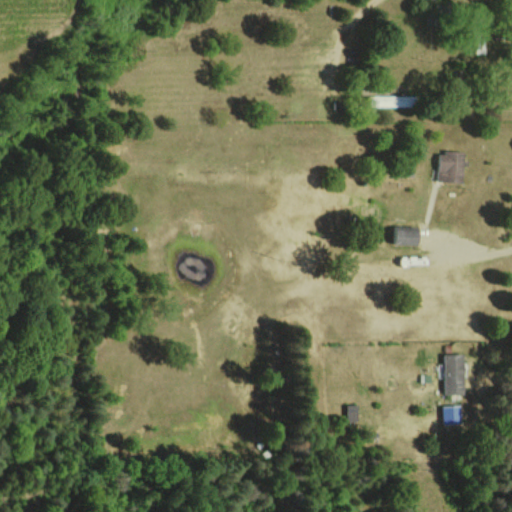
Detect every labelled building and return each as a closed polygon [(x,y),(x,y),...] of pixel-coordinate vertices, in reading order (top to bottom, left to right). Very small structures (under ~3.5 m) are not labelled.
[(438,151),(437,181),(463,182),(464,151),(438,151)] [(419,245),(420,226),(394,225),(394,244),(419,245)] [(445,394),(465,393),(464,353),(444,353),(445,394)] [(357,404),(347,404),(347,421),(358,421),(357,404)] [(443,405),(444,423),(462,422),(461,404),(443,405)]
